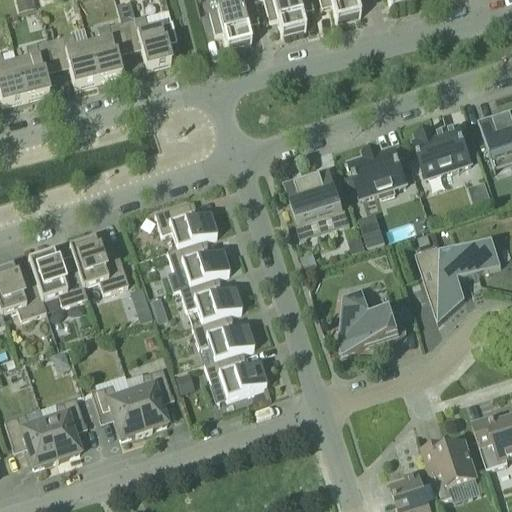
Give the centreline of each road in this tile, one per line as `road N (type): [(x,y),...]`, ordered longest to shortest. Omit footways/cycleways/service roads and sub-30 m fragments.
road 1 (residential): [(16,511),(315,411)]
road 2 (residential): [(511,16),(212,91)]
road 3 (residential): [(234,159),(511,69)]
road 4 (residential): [(315,411),(234,159)]
road 5 (residential): [(0,235),(234,159)]
road 6 (residential): [(315,411),(429,375),(480,330),(511,324)]
road 7 (residential): [(212,91),(0,146)]
